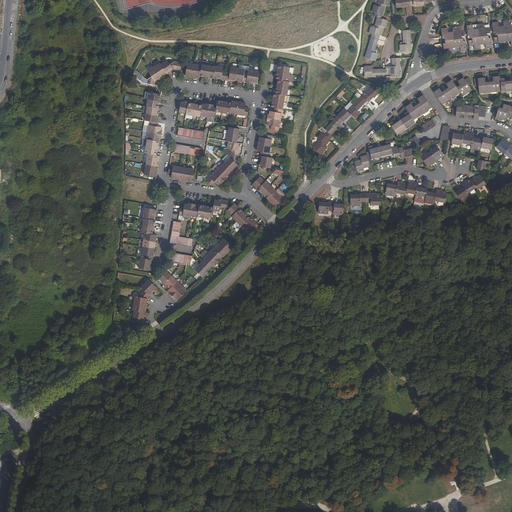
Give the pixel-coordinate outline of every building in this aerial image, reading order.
[(375,13),(374,16),(377,17),(382,19),(386,5),(389,6),(390,0),(379,0),(377,6),(374,5),(372,12),(375,13)] [(371,37),(379,40),(383,27),(386,28),(388,20),(382,19),(377,17),(374,27),(371,26),(369,33),(372,34),(371,37)] [(511,41),(511,46),(511,45),(511,24),(510,25),(509,20),(503,21),(504,26),(499,26),(499,22),(492,22),(493,33),(496,32),(496,35),(497,35),(498,37),(494,38),(494,43),(500,43),(500,47),(506,46),(506,42),(511,41)] [(486,49),(492,48),(491,38),(489,38),(488,36),(487,36),(487,33),(490,33),(489,27),(485,28),(484,23),(478,24),(478,29),(474,29),(473,24),(467,25),(468,35),(470,35),(470,38),(472,37),(472,40),(469,41),(469,46),(474,45),(475,50),(481,49),(480,45),(485,44),(486,49)] [(460,52),(467,51),(466,41),(463,41),(463,39),(462,39),(462,36),(465,36),(464,30),(459,31),(459,26),(453,27),(453,32),(448,32),(448,28),(441,28),(442,38),(445,38),(445,44),(443,44),(444,49),(449,48),(449,53),(456,52),(455,47),(460,47),(460,52)] [(411,51),(410,30),(403,30),(403,34),(403,44),(400,44),(400,52),(411,51)] [(365,58),(375,61),(378,54),(375,53),(379,40),(371,37),(365,58)] [(400,76),(400,58),(396,58),(392,58),(392,69),(385,69),(386,77),(400,76)] [(173,69),(177,69),(178,62),(174,61),(169,64),(167,60),(161,64),(166,73),(167,75),(171,72),(170,71),(173,69)] [(161,64),(160,63),(154,67),(160,77),(166,73),(161,64)] [(186,71),(185,75),(192,76),(194,64),(187,63),(186,71)] [(194,64),(192,76),(199,77),(199,75),(201,65),(194,64)] [(201,65),(199,75),(206,77),(208,66),(201,65)] [(215,67),(208,66),(206,77),(213,78),(215,67)] [(222,67),(215,66),(215,67),(213,78),(224,80),(225,74),(222,73),(222,67)] [(365,77),(386,77),(385,69),(372,69),(372,66),(364,66),(365,77)] [(154,81),(160,77),(154,67),(147,71),(151,76),(147,79),(146,83),(154,85),(154,81)] [(228,79),(235,80),(237,68),(230,67),(229,74),(225,74),(224,80),(228,80),(228,79)] [(235,80),(246,82),(247,74),(244,74),(244,69),(237,68),(235,80)] [(257,84),(259,72),(248,70),(247,74),(246,82),(257,84)] [(479,86),(480,93),(511,89),(511,80),(504,82),(504,78),(500,79),(500,77),(493,77),(493,82),(485,82),(485,78),(475,79),(475,86),(479,86)] [(440,89),(433,93),(434,93),(442,105),(460,92),(463,96),(472,89),(469,86),(472,84),(468,78),(465,80),(464,78),(458,82),(461,86),(457,88),(452,80),(446,84),(449,88),(442,92),(440,89)] [(286,81),(279,80),(278,87),(287,89),(288,81),(286,81)] [(287,89),(278,87),(276,94),(284,95),(286,96),(287,89)] [(374,98),(379,93),(373,87),(363,97),(367,101),(368,102),(373,97),(374,98)] [(160,94),(152,93),(149,92),(147,99),(158,101),(160,94)] [(275,94),(273,101),(283,102),(284,95),(276,94),(275,94)] [(432,108),(423,95),(418,99),(420,103),(414,107),(411,103),(405,108),(408,112),(405,115),(406,117),(396,124),(394,122),(390,124),(392,127),(386,131),(390,137),(396,133),(397,134),(415,122),(414,119),(432,108)] [(351,115),(355,119),(360,113),(358,111),(367,101),(363,97),(361,96),(347,111),(351,115)] [(158,101),(147,99),(146,106),(147,106),(157,108),(158,101)] [(217,100),(216,103),(216,107),(215,111),(222,113),(224,101),(217,100)] [(180,102),(178,112),(186,113),(187,103),(188,101),(184,101),(184,102),(180,102)] [(231,103),(224,101),(222,113),(229,114),(229,113),(231,103)] [(231,101),(231,103),(229,113),(236,114),(238,102),(231,101)] [(272,108),(274,108),(282,109),(283,102),(273,101),(272,108)] [(245,103),(238,102),(236,114),(247,116),(248,108),(245,108),(245,103)] [(187,103),(186,113),(185,114),(193,116),(194,104),(187,103)] [(202,104),(201,105),(199,116),(207,117),(209,104),(205,103),(205,105),(202,104)] [(201,105),(194,104),(193,116),(199,117),(199,116),(201,105)] [(215,111),(216,107),(212,106),(212,104),(209,104),(207,117),(214,119),(215,111)] [(511,106),(503,104),(502,109),(495,107),(493,114),(497,115),(496,117),(507,120),(508,116),(511,117),(511,119),(511,106)] [(456,115),(456,117),(460,117),(460,114),(474,116),(474,118),(478,119),(478,116),(485,116),(486,106),(479,106),(479,109),(475,109),(475,107),(461,105),(461,107),(457,107),(457,108),(453,107),(452,115),(456,115)] [(157,111),(157,108),(147,106),(146,113),(156,115),(157,115),(158,112),(157,111)] [(269,115),(267,114),(267,118),(280,120),(282,109),(274,108),(273,112),(269,111),(269,115)] [(334,119),(340,124),(345,119),(346,120),(351,115),(347,111),(344,109),(334,119)] [(150,121),(155,122),(156,115),(146,113),(145,120),(150,121)] [(271,126),(270,129),(278,131),(280,120),(267,118),(266,121),(268,121),(267,125),(271,126)] [(335,129),(340,124),(334,119),(325,129),(326,130),(327,132),(331,135),(336,130),(335,129)] [(436,125),(432,119),(421,127),(425,133),(436,125)] [(157,126),(157,123),(155,122),(150,121),(148,132),(161,134),(162,131),(160,130),(161,127),(157,126)] [(447,140),(450,127),(443,125),(440,141),(447,140)] [(227,134),(239,136),(240,133),(238,133),(239,129),(228,127),(227,134)] [(313,147),(321,154),(326,149),(324,147),(333,137),(331,135),(327,132),(326,130),(325,129),(322,127),(319,129),(322,132),(317,137),(320,140),(313,147)] [(160,138),(161,134),(148,132),(146,139),(147,139),(158,141),(159,137),(160,138)] [(458,133),(453,132),(451,144),(461,145),(461,143),(463,135),(458,134),(458,133)] [(469,133),(464,133),(463,135),(461,143),(471,145),(473,136),(474,133),(469,132),(469,133)] [(226,141),(238,143),(239,136),(227,134),(226,141)] [(259,137),(258,144),(270,146),(272,136),(264,134),(263,138),(259,137)] [(422,144),(416,136),(410,140),(416,148),(422,144)] [(478,137),(473,136),(471,145),(471,148),(480,150),(481,147),(483,139),(478,139),(478,137)] [(491,149),(493,138),(488,137),(488,138),(483,137),(483,139),(481,147),(491,149)] [(157,148),(158,141),(147,139),(146,146),(157,148)] [(504,153),(511,144),(508,141),(507,142),(503,139),(497,148),(504,153)] [(238,154),(240,143),(238,143),(226,141),(228,141),(227,149),(231,149),(230,153),(238,154)] [(415,154),(413,148),(404,150),(403,147),(399,149),(398,147),(391,148),(390,142),(386,143),(387,146),(373,149),(373,146),(369,147),(370,152),(367,152),(368,155),(360,157),(361,160),(355,161),(355,165),(352,165),(354,172),(364,170),(364,168),(373,165),(372,158),(393,153),(394,156),(400,155),(401,158),(415,154)] [(261,152),(260,156),(268,157),(270,146),(258,144),(256,151),(261,152)] [(155,155),(157,148),(146,146),(145,153),(147,154),(155,155)] [(429,152),(436,162),(440,159),(439,158),(444,155),(438,146),(429,152)] [(432,165),(436,162),(429,152),(421,158),(427,167),(431,164),(432,165)] [(237,158),(238,154),(230,153),(229,158),(225,162),(232,170),(237,164),(234,162),(237,158)] [(159,156),(155,155),(147,154),(146,164),(157,166),(159,156)] [(260,156),(258,166),(270,168),(272,158),(268,157),(260,156)] [(479,160),(478,159),(477,164),(478,165),(477,170),(488,172),(490,162),(488,162),(479,160)] [(230,172),(232,170),(225,162),(220,168),(227,175),(229,176),(231,173),(230,172)] [(156,177),(157,166),(146,164),(144,175),(156,177)] [(180,167),(169,165),(168,173),(172,173),(171,178),(178,179),(180,167)] [(178,179),(185,180),(187,168),(180,167),(178,179)] [(225,177),(227,175),(220,168),(219,167),(214,172),(223,181),(226,178),(225,177)] [(193,175),(195,175),(196,170),(187,168),(185,180),(192,181),(193,175)] [(221,184),(223,181),(214,172),(206,180),(212,185),(214,182),(217,185),(220,182),(221,184)] [(253,188),(256,190),(257,189),(258,188),(264,182),(256,174),(251,180),(253,182),(252,184),(254,186),(253,188)] [(476,187),(477,189),(486,184),(480,175),(475,178),(475,177),(471,180),(476,187)] [(463,186),(467,193),(476,187),(471,180),(470,179),(466,182),(465,181),(461,184),(463,186)] [(264,193),(270,186),(265,181),(264,182),(258,188),(264,193)] [(395,192),(405,195),(406,192),(408,184),(402,183),(403,182),(398,181),(397,184),(395,192)] [(406,192),(415,194),(417,186),(418,183),(413,182),(413,183),(408,182),(408,184),(406,192)] [(385,194),(395,196),(395,192),(397,184),(392,183),(392,184),(388,183),(385,194)] [(269,198),(275,191),(270,186),(264,193),(269,198)] [(415,194),(415,198),(425,200),(427,191),(427,189),(422,188),(422,187),(417,186),(415,194)] [(455,193),(462,202),(470,196),(467,193),(463,186),(458,189),(459,190),(455,193)] [(437,192),(435,200),(445,203),(447,192),(442,192),(442,190),(437,189),(437,192)] [(276,206),(283,199),(275,191),(269,198),(268,199),(276,206)] [(425,200),(424,202),(434,204),(435,200),(437,192),(432,191),(432,192),(427,191),(425,200)] [(361,202),(365,202),(365,193),(356,193),(356,194),(351,194),(351,205),(361,205),(361,202)] [(365,193),(365,202),(370,202),(369,205),(380,205),(380,194),(376,194),(376,193),(365,193)] [(274,208),(276,206),(268,199),(266,200),(274,208)] [(220,208),(223,208),(227,202),(217,200),(217,202),(213,202),(212,207),(212,209),(212,210),(219,211),(220,208)] [(333,211),(334,202),(325,201),(325,202),(319,202),(318,213),(328,214),(329,211),(333,211)] [(238,208),(239,208),(240,207),(237,204),(237,205),(236,206),(233,203),(232,205),(231,205),(228,202),(227,202),(223,208),(231,216),(238,208)] [(339,202),(334,202),(333,211),(333,214),(343,215),(344,204),(339,203),(339,202)] [(183,210),(179,209),(179,210),(178,214),(178,215),(189,217),(190,211),(190,209),(191,205),(188,205),(187,206),(184,206),(184,208),(183,210)] [(196,218),(197,216),(198,209),(198,208),(194,208),(195,206),(191,205),(190,209),(190,211),(189,217),(196,218)] [(197,216),(204,217),(205,208),(198,206),(198,208),(198,209),(197,216)] [(154,220),(156,210),(144,208),(143,218),(154,220)] [(204,217),(210,218),(212,210),(212,209),(205,208),(204,217)] [(236,221),(244,213),(238,208),(231,216),(236,221)] [(244,213),(249,218),(250,217),(239,208),(238,208),(244,213)] [(242,226),(249,218),(244,213),(236,221),(242,226)] [(249,218),(257,226),(258,224),(250,217),(249,218)] [(153,227),(154,220),(143,218),(142,225),(153,227)] [(242,226),(250,233),(257,226),(249,218),(242,226)] [(152,234),(153,227),(142,225),(141,232),(144,233),(152,234)] [(156,235),(152,234),(144,233),(143,240),(155,242),(156,235)] [(227,252),(233,247),(224,238),(219,244),(227,252)] [(154,249),(155,242),(143,240),(142,247),(154,249)] [(223,257),(227,252),(219,244),(214,249),(222,256),(223,257)] [(152,260),(154,249),(142,247),(141,254),(145,255),(144,258),(152,260)] [(213,248),(208,253),(218,262),(220,260),(219,258),(222,256),(214,249),(213,248)] [(208,253),(203,258),(204,259),(211,266),(214,264),(215,265),(218,262),(208,253)] [(151,265),(152,260),(144,258),(140,258),(138,268),(139,268),(150,270),(151,265)] [(204,259),(199,264),(207,271),(211,266),(204,259)] [(207,271),(199,264),(194,269),(202,276),(207,271)] [(164,283),(171,276),(166,271),(159,278),(164,283)] [(176,281),(171,276),(164,283),(169,288),(176,281)] [(157,288),(148,280),(141,288),(143,290),(149,296),(157,288)] [(181,286),(176,281),(169,288),(168,290),(171,292),(169,293),(172,296),(181,286)] [(187,291),(181,286),(172,296),(174,298),(176,297),(178,299),(181,297),(187,291)] [(147,298),(149,296),(143,290),(141,293),(140,297),(135,296),(133,303),(145,305),(147,298)] [(144,312),(145,305),(133,303),(132,310),(134,311),(144,312)] [(146,313),(144,312),(134,311),(133,318),(135,319),(135,322),(142,323),(144,316),(145,316),(146,313)]
